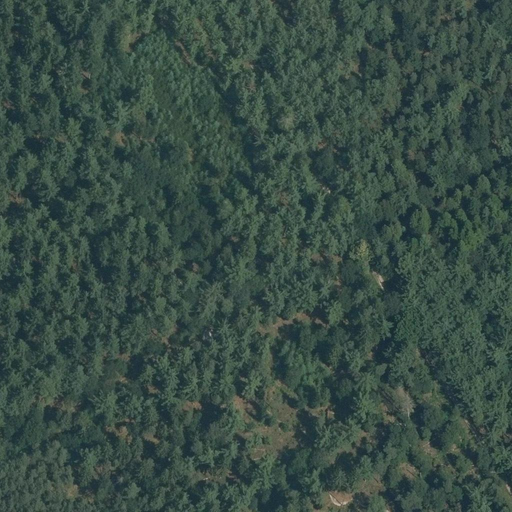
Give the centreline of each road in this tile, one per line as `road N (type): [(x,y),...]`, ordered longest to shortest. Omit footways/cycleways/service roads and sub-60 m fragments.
road 1 (track): [(24,437),(511,166)]
road 2 (track): [(499,474),(208,0)]
